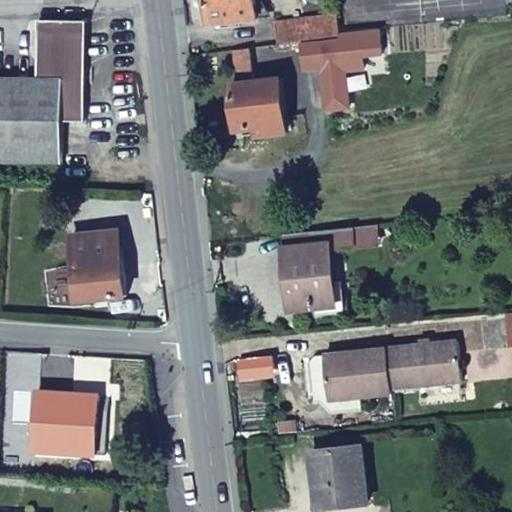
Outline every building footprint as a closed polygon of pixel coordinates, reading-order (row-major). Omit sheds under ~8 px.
[(254,0),(207,0),(210,24),(256,18),(254,0)] [(278,44),(304,41),(303,22),(275,25),(278,44)] [(0,81),(0,162),(63,163),(64,123),(85,123),(86,24),(44,24),(43,82),(0,81)] [(341,31),(341,36),(320,39),(328,108),(350,106),(346,69),(366,67),(364,54),(384,52),(381,27),(341,31)] [(320,39),(303,41),(306,68),(323,66),(320,39)] [(252,81),(249,47),(234,49),(237,83),(231,84),(236,130),(255,128),(256,135),(285,131),(280,78),(252,81)] [(64,217),(45,214),(44,224),(63,226),(64,217)] [(378,245),(377,224),(357,226),(358,246),(378,245)] [(357,226),(317,230),(318,246),(286,249),(291,298),(300,297),(301,309),(334,305),(329,249),(358,246),(357,226)] [(317,230),(285,233),(286,249),(318,246),(317,230)] [(113,233),(73,237),(80,302),(127,297),(124,262),(116,263),(113,233)] [(292,310),(301,309),(300,297),(291,298),(292,310)] [(457,340),(387,347),(391,387),(461,379),(457,340)] [(391,387),(387,347),(323,353),(328,394),(357,391),(358,395),(392,392),(391,387)] [(75,395),(39,393),(36,451),(72,453),(75,395)] [(368,501),(362,446),(311,451),(316,506),(368,501)] [(173,465),(167,466),(169,483),(175,482),(173,465)]
